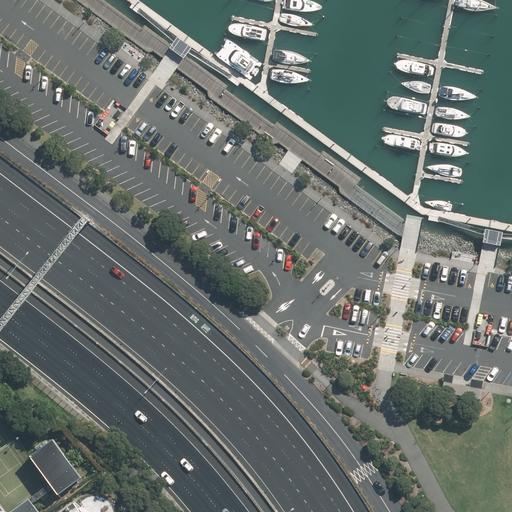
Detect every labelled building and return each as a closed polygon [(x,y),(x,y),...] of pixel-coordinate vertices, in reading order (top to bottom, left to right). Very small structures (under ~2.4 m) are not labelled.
[(174,42),(169,48),(184,58),(187,53),(189,51),(190,49),(176,39),(175,40),(174,42)] [(483,234),(482,241),(499,245),(501,238),(501,236),(501,233),(502,231),(484,228),(484,230),(483,232),(483,234)] [(480,388),(445,381),(442,391),(477,398),(480,388)] [(60,499),(83,482),(56,444),(33,460),(51,486),(13,511),(7,511),(0,502),(0,511),(37,511),(35,508),(56,493),(60,499)] [(79,511),(73,503),(61,511),(79,511)]
